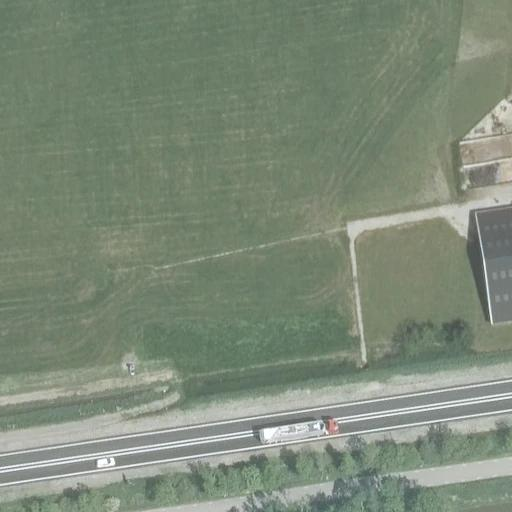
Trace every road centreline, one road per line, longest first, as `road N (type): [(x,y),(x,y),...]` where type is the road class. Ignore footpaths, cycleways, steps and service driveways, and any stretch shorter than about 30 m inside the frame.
road 1 (trunk): [(0,470),(511,396)]
road 2 (unclassified): [(246,511),(511,469)]
